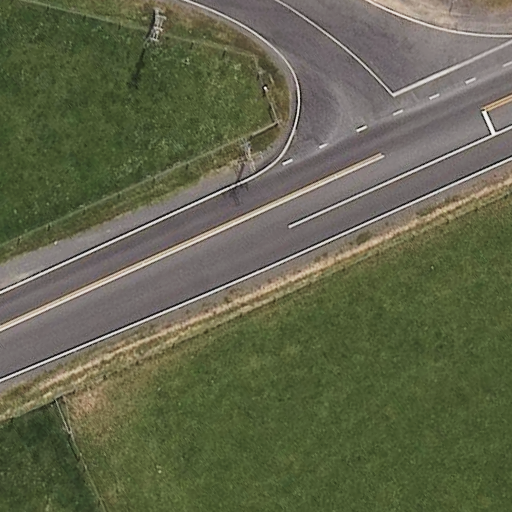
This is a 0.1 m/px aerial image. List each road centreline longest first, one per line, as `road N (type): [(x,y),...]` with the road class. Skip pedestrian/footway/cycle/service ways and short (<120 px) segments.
road 1 (secondary): [(420,138),(0,328)]
road 2 (tertiary): [(275,0),(360,61),(420,138)]
